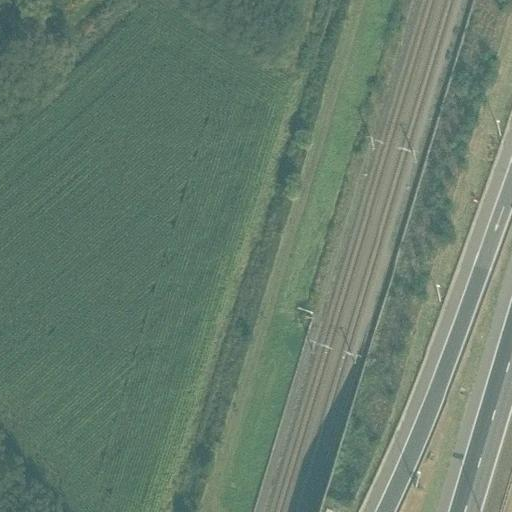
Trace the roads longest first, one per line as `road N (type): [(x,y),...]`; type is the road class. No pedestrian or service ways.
road 1 (motorway): [(511,178),(457,341),(378,511)]
road 2 (motorway): [(511,340),(460,511)]
